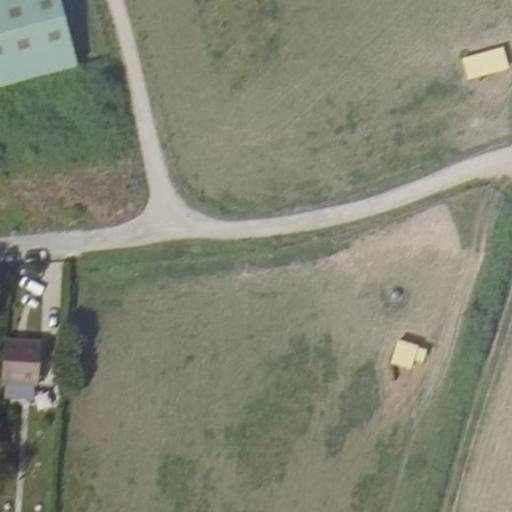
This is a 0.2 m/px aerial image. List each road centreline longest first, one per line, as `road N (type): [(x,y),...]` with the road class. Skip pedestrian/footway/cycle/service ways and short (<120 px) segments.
road 1 (track): [(106,0),(161,229),(290,228),(511,160)]
road 2 (track): [(511,278),(440,511)]
road 3 (residential): [(0,247),(161,229)]
